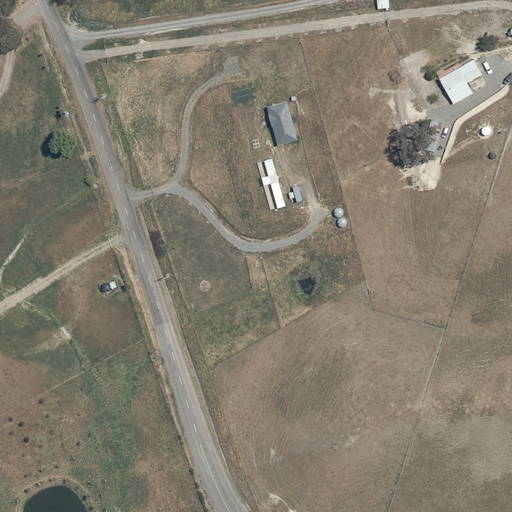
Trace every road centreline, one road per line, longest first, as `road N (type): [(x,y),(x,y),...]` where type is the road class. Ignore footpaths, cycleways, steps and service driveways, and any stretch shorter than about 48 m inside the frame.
road 1 (unclassified): [(41,0),(77,71),(202,439),(235,511)]
road 2 (unknown): [(49,16),(98,30),(132,29),(313,0)]
